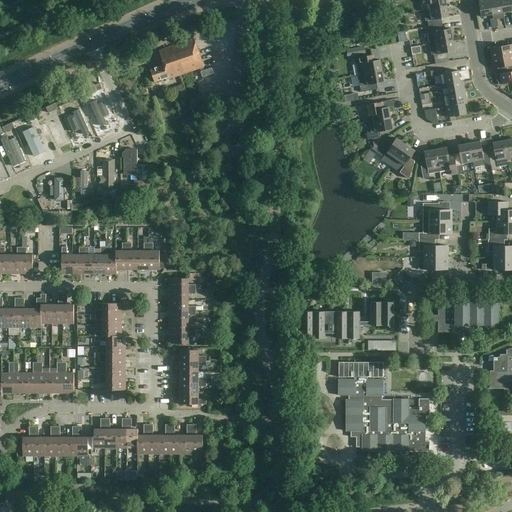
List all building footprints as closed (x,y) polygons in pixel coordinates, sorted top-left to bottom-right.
[(424,10),(447,6),(445,0),(420,0),(423,10),(424,10)] [(493,15),(489,0),(478,0),(482,17),(493,15)] [(500,0),(489,0),(493,15),(503,13),(500,0)] [(511,11),(511,3),(511,0),(500,0),(503,13),(511,11)] [(429,27),(442,24),(441,24),(440,19),(449,17),(447,6),(424,10),(426,21),(427,20),(429,27)] [(427,33),(429,44),(453,40),(451,29),(442,30),(441,25),(442,24),(429,27),(430,32),(427,33)] [(177,77),(200,69),(203,76),(214,72),(212,67),(204,69),(204,68),(204,67),(195,39),(171,47),(174,57),(170,58),(175,73),(176,73),(177,77)] [(455,51),(453,40),(429,44),(431,55),(433,54),(435,64),(449,61),(448,58),(447,58),(446,53),(455,51)] [(492,59),(511,55),(511,46),(511,45),(511,44),(490,48),(490,49),(491,49),(493,58),(492,59)] [(169,79),(177,77),(176,73),(175,73),(170,58),(174,57),(171,47),(159,51),(164,65),(150,70),(155,82),(168,78),(169,79)] [(135,66),(141,64),(147,62),(143,51),(132,55),(135,66)] [(356,63),(358,75),(382,71),(380,60),(371,61),(370,56),(372,56),(371,55),(358,58),(359,63),(356,63)] [(510,72),(511,72),(511,55),(492,59),(493,59),(495,68),(494,69),(509,66),(510,72)] [(384,82),(382,71),(358,75),(361,92),(378,89),(376,89),(375,83),(384,82)] [(447,83),(460,81),(458,71),(440,74),(441,85),(447,84),(447,83)] [(511,72),(510,72),(500,74),(500,75),(501,74),(502,84),(501,84),(502,85),(511,82),(511,92),(510,95),(511,95),(511,72)] [(206,76),(210,87),(220,84),(217,73),(206,76)] [(191,107),(190,108),(189,108),(185,96),(182,85),(182,84),(180,79),(178,80),(180,85),(177,86),(181,96),(181,98),(177,99),(175,100),(179,111),(178,112),(181,120),(171,122),(174,138),(185,135),(186,138),(199,134),(198,129),(199,128),(197,123),(194,124),(193,121),(191,122),(190,118),(194,117),(191,107)] [(447,83),(447,84),(449,95),(465,92),(463,84),(461,85),(460,81),(447,83)] [(100,83),(90,88),(92,93),(100,90),(102,89),(100,83)] [(444,96),(446,107),(464,104),(464,100),(466,100),(465,92),(449,95),(444,96)] [(68,97),(71,103),(80,99),(78,93),(70,96),(68,97)] [(103,97),(90,103),(101,126),(107,123),(103,114),(109,111),(103,97)] [(380,102),(366,105),(367,111),(368,111),(370,110),(372,121),(390,118),(388,107),(380,108),(379,103),(380,103),(380,102)] [(56,103),(46,107),(49,113),(59,108),(56,103)] [(464,104),(446,107),(447,117),(466,114),(464,104)] [(84,134),(90,131),(80,108),(73,111),(74,114),(68,117),(74,132),(81,129),(84,134)] [(435,124),(438,124),(436,109),(425,111),(426,118),(435,124)] [(34,113),(24,117),(27,123),(37,118),(34,113)] [(390,118),(372,121),(374,132),(366,133),(368,140),(381,137),(379,131),(393,129),(390,118)] [(57,146),(64,143),(55,122),(48,125),(57,146)] [(2,127),(5,133),(15,128),(12,123),(2,127)] [(35,126),(23,131),(34,155),(46,150),(35,126)] [(242,128),(227,133),(232,147),(231,147),(231,148),(232,148),(233,152),(248,147),(247,143),(247,142),(242,128)] [(13,166),(26,161),(15,136),(9,139),(8,137),(1,139),(13,166)] [(219,136),(214,138),(217,148),(222,146),(219,136)] [(381,160),(390,166),(406,145),(396,138),(391,146),(386,143),(378,153),(383,157),(381,160)] [(480,141),(469,143),(473,162),(474,167),(484,165),(484,163),(486,162),(489,165),(490,171),(492,171),(490,161),(489,152),(488,148),(487,148),(488,149),(482,150),(480,141)] [(508,165),(507,159),(504,141),(493,143),(494,151),(489,152),(490,161),(492,171),(498,169),(497,167),(508,165)] [(462,164),(473,162),(469,143),(458,145),(460,154),(454,155),(454,154),(456,168),(457,173),(463,172),(462,167),(463,167),(463,166),(462,166),(462,164)] [(415,151),(406,145),(390,166),(405,176),(414,163),(409,159),(415,151)] [(137,148),(124,148),(125,174),(137,174),(137,148)] [(451,175),(457,173),(456,168),(454,154),(453,154),(454,155),(448,156),(447,148),(435,150),(439,170),(450,168),(451,175)] [(429,172),(439,170),(435,150),(424,152),(426,162),(420,163),(423,178),(430,177),(429,172)] [(115,160),(103,160),(103,176),(99,176),(99,183),(103,183),(103,190),(115,190),(115,160)] [(88,170),(80,170),(80,177),(75,177),(75,191),(81,191),(81,196),(88,196),(88,170)] [(55,200),(64,200),(64,177),(55,177),(55,185),(51,185),(50,195),(55,195),(55,200)] [(497,221),(497,222),(511,221),(511,209),(505,210),(505,202),(507,202),(489,202),(489,215),(492,215),(492,221),(497,221)] [(423,221),(428,221),(428,222),(452,222),(452,221),(451,221),(451,210),(437,210),(437,204),(439,204),(423,204),(423,221)] [(419,239),(439,240),(439,239),(439,240),(436,240),(436,234),(451,234),(451,222),(452,222),(428,222),(428,221),(423,221),(423,233),(419,233),(419,239)] [(511,221),(497,222),(497,229),(489,229),(489,240),(488,240),(507,240),(505,240),(505,234),(511,234),(511,221)] [(25,227),(25,228),(22,228),(22,235),(25,235),(25,233),(35,233),(35,227),(25,227)] [(22,244),(22,274),(33,274),(33,255),(27,255),(27,239),(22,239),(22,244)] [(439,240),(419,239),(419,251),(424,251),(424,258),(448,258),(448,257),(447,257),(447,246),(432,245),(433,240),(439,240)] [(507,240),(488,240),(488,252),(494,252),(494,258),(511,257),(511,245),(502,246),(502,240),(507,240)] [(127,270),(127,243),(122,243),(122,251),(116,251),(116,255),(116,270),(117,270),(127,270)] [(138,270),(138,251),(132,251),(132,243),(127,243),(127,270),(138,270)] [(138,251),(138,270),(149,270),(149,243),(144,243),(144,251),(138,251)] [(149,243),(149,270),(160,270),(160,251),(153,251),(153,243),(149,243)] [(17,255),(11,255),(11,274),(22,274),(22,244),(17,244),(17,255)] [(0,274),(11,274),(11,255),(5,255),(5,248),(0,247),(0,274)] [(73,274),(73,255),(67,255),(67,247),(62,247),(62,274),(73,274)] [(84,274),(84,247),(79,247),(79,255),(73,255),(73,274),(84,274)] [(95,274),(95,255),(89,255),(89,247),(84,247),(84,274),(95,274)] [(106,274),(106,247),(101,247),(101,255),(95,255),(95,274),(106,274)] [(106,247),(106,274),(117,274),(117,270),(116,270),(116,255),(110,255),(110,247),(106,247)] [(511,257),(494,258),(494,264),(482,264),(482,270),(511,270),(511,257)] [(448,258),(424,258),(424,264),(419,264),(419,270),(447,270),(447,258),(448,258)] [(398,273),(408,283),(412,279),(403,269),(398,273)] [(170,290),(196,290),(196,285),(189,285),(189,279),(170,279),(170,290)] [(170,300),(189,301),(189,294),(196,294),(196,290),(170,290),(170,300)] [(41,294),(41,298),(41,324),(42,324),(52,324),(52,305),(46,305),(46,294),(41,294)] [(63,324),(63,294),(58,294),(58,305),(52,305),(52,324),(63,324)] [(68,294),(63,294),(63,324),(74,324),(74,305),(68,305),(68,294)] [(438,315),(428,315),(428,322),(438,322),(438,333),(470,333),(470,325),(499,325),(498,294),(463,295),(438,295),(438,315)] [(3,298),(0,298),(0,327),(9,328),(9,309),(3,309),(3,298)] [(15,309),(9,309),(9,328),(20,328),(20,298),(15,298),(15,309)] [(24,298),(20,298),(20,328),(31,328),(31,309),(24,309),(24,298)] [(41,298),(37,298),(37,309),(31,309),(31,328),(42,328),(42,324),(41,324),(41,298)] [(170,311),(196,311),(196,307),(189,307),(189,301),(170,300),(170,311)] [(203,302),(203,310),(215,310),(215,302),(203,302)] [(360,321),(360,325),(394,325),(394,302),(370,302),(370,321),(360,321)] [(95,315),(122,315),(122,304),(103,304),(103,310),(95,310),(95,314),(95,315)] [(170,322),(189,322),(189,316),(196,316),(196,311),(170,311),(170,322)] [(360,321),(360,311),(302,311),(302,338),(325,338),(325,333),(336,333),(336,338),(360,338),(360,325),(360,321)] [(103,319),(103,325),(122,325),(122,315),(95,315),(95,314),(90,314),(90,319),(103,319)] [(170,333),(196,333),(196,328),(189,328),(189,322),(170,322),(170,333)] [(122,336),(122,325),(103,325),(103,332),(95,332),(95,337),(99,336),(122,336)] [(196,333),(170,333),(170,344),(189,344),(189,338),(196,338),(196,333)] [(107,341),(107,347),(126,347),(126,336),(122,336),(99,336),(99,341),(107,341)] [(396,341),(368,341),(368,351),(396,351),(396,341)] [(126,358),(126,347),(107,347),(107,353),(99,353),(99,358),(126,358)] [(500,357),(493,357),(493,360),(494,360),(494,371),(490,371),(490,382),(491,382),(491,388),(504,388),(504,397),(511,396),(511,347),(511,348),(509,348),(508,349),(507,350),(506,350),(506,355),(500,355),(500,357)] [(207,361),(207,360),(207,356),(199,356),(199,350),(180,350),(180,361),(207,361)] [(33,373),(26,373),(26,393),(38,393),(38,358),(38,357),(33,357),(33,373)] [(38,393),(50,393),(50,373),(43,373),(43,358),(38,358),(38,393)] [(107,362),(107,369),(126,369),(126,358),(99,358),(99,362),(107,362)] [(180,361),(180,372),(199,372),(199,366),(211,366),(211,360),(207,360),(207,361),(180,361)] [(2,393),(14,393),(14,363),(9,363),(9,373),(2,373),(2,380),(2,393)] [(26,393),(26,373),(19,373),(19,363),(14,363),(14,393),(26,393)] [(57,373),(50,373),(50,393),(62,393),(62,363),(57,363),(57,373)] [(62,363),(62,393),(74,393),(74,373),(67,373),(67,363),(62,363)] [(409,451),(409,452),(430,452),(430,441),(426,441),(426,431),(425,431),(425,416),(430,416),(430,399),(419,399),(419,408),(410,408),(410,399),(409,399),(409,400),(394,400),(394,399),(394,400),(383,400),(383,396),(384,396),(384,395),(383,395),(383,380),(384,380),(368,380),(368,377),(383,377),(383,363),(339,363),(339,377),(355,377),(355,380),(339,380),(339,395),(338,395),(338,396),(349,396),(349,400),(346,400),(346,401),(347,401),(347,415),(346,415),(346,416),(347,416),(347,431),(346,431),(346,432),(351,432),(351,437),(357,437),(357,447),(362,448),(362,452),(363,452),(363,451),(378,451),(378,452),(379,452),(379,451),(393,451),(393,452),(394,452),(394,451),(409,451)] [(126,369),(107,369),(107,375),(99,375),(99,379),(126,379),(126,369)] [(180,383),(207,383),(207,378),(199,378),(199,372),(180,372),(180,383)] [(107,384),(107,390),(126,390),(126,379),(99,379),(99,384),(107,384)] [(180,383),(180,393),(199,393),(199,387),(207,387),(207,383),(180,383)] [(199,393),(180,393),(180,405),(207,405),(207,400),(199,400),(199,393)] [(106,448),(106,419),(101,419),(101,430),(94,429),(94,448),(106,448)] [(106,419),(106,448),(116,448),(116,430),(110,430),(110,419),(106,419)] [(116,430),(116,448),(127,448),(127,419),(123,419),(123,430),(116,430)] [(127,419),(127,448),(138,448),(138,436),(138,429),(132,429),(132,419),(127,419)] [(138,448),(138,454),(149,454),(149,425),(144,425),(144,436),(138,436),(138,448)] [(160,454),(160,435),(153,435),(153,425),(149,425),(149,454),(160,454)] [(170,454),(170,425),(166,425),(166,435),(160,435),(160,454),(170,454)] [(181,454),(181,435),(175,435),(175,425),(170,425),(170,454),(181,454)] [(192,454),(192,425),(187,425),(187,436),(181,435),(181,454),(192,454)] [(197,425),(192,425),(192,454),(203,454),(203,435),(197,435),(197,425)] [(34,457),(34,427),(29,427),(29,437),(23,437),(23,456),(34,457)] [(45,456),(45,437),(39,437),(39,427),(34,427),(34,457),(45,456)] [(56,456),(56,427),(51,427),(51,437),(45,437),(45,456),(56,456)] [(67,456),(67,437),(60,437),(60,427),(56,427),(56,456),(67,456)] [(77,456),(77,427),(73,427),(73,437),(67,437),(67,456),(77,456)] [(77,427),(77,456),(89,456),(89,437),(82,437),(82,427),(77,427)] [(82,460),(83,470),(92,469),(92,459),(82,460)]
